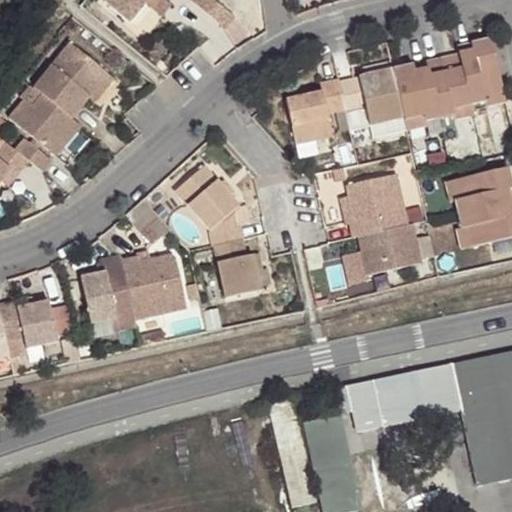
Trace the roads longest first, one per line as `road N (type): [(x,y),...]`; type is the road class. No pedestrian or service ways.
road 1 (residential): [(0,258),(80,226),(296,43),(454,0)]
road 2 (unclassified): [(0,443),(221,379),(511,316)]
